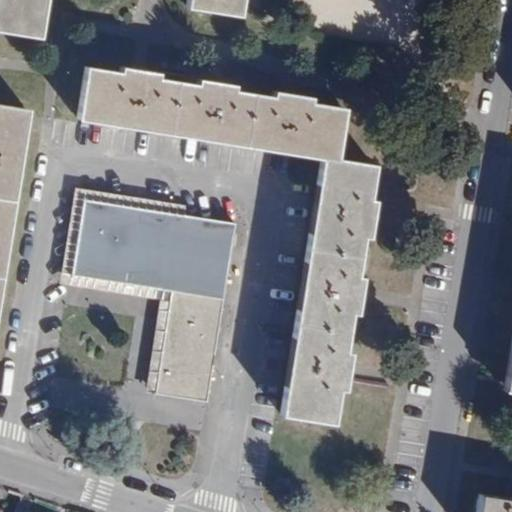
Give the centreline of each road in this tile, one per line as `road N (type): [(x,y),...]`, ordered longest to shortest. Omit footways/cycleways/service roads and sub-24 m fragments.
road 1 (residential): [(8,464),(58,161),(266,196),(220,511)]
road 2 (residential): [(432,511),(511,10)]
road 3 (residential): [(8,464),(132,505)]
